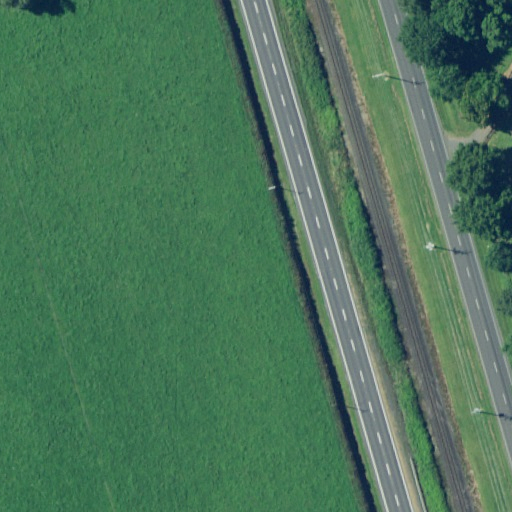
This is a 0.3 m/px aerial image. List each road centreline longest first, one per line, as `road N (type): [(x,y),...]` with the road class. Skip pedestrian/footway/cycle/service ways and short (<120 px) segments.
road 1 (primary): [(242,0),(384,511)]
road 2 (tertiary): [(395,0),(511,406)]
